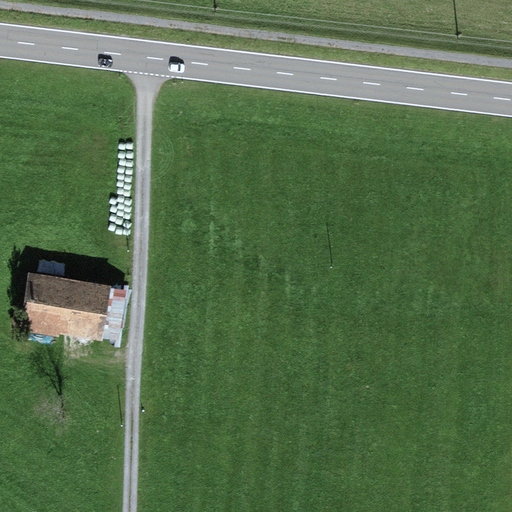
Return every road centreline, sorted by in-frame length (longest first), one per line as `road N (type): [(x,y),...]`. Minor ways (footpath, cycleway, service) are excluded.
road 1 (primary): [(0,40),(511,99)]
road 2 (track): [(146,57),(128,511)]
